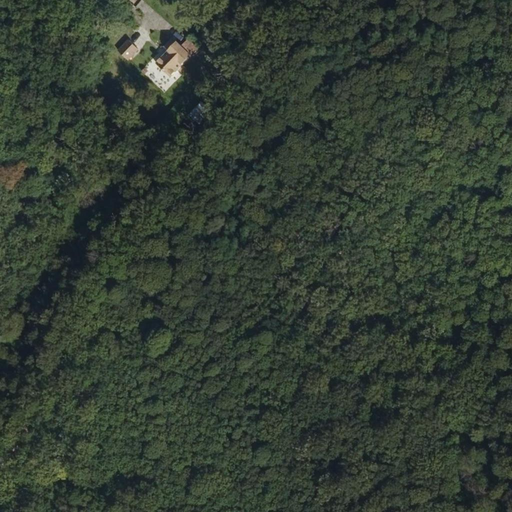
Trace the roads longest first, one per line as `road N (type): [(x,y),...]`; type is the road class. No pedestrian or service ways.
road 1 (track): [(0,208),(4,237),(18,257),(81,292),(105,295),(184,278),(286,234),(331,240),(455,416),(468,471),(457,511)]
road 2 (track): [(342,0),(105,295),(0,460)]
road 3 (track): [(97,0),(28,125),(0,198)]
